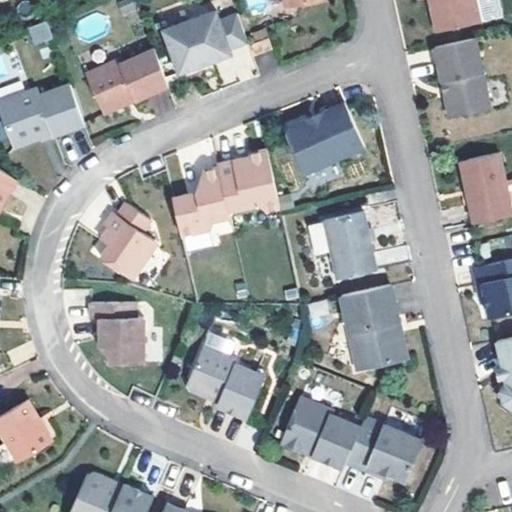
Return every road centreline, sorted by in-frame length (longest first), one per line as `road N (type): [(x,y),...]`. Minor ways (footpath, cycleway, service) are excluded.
road 1 (residential): [(389,53),(104,162),(53,225),(40,287),(59,361),(105,408),(352,511)]
road 2 (residential): [(444,511),(472,440),(389,53)]
